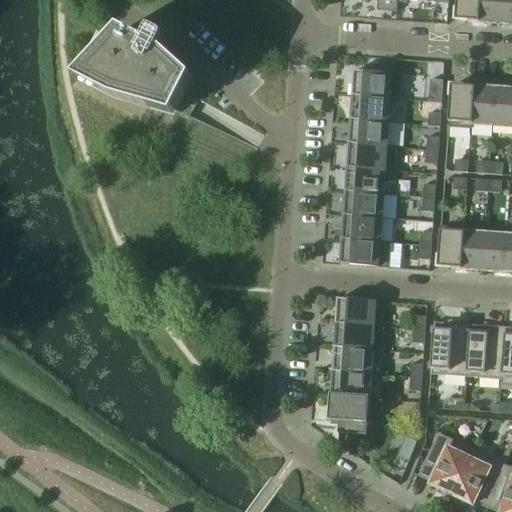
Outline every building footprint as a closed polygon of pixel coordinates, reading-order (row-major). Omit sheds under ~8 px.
[(407,4),(407,0),(358,0),(359,1),(377,2),(377,11),(397,13),(397,4),(407,4)] [(479,24),(480,0),(456,0),(455,22),(479,24)] [(500,25),(501,0),(480,0),(479,24),(500,25)] [(511,25),(511,0),(501,0),(500,25),(511,25)] [(145,43),(142,42),(122,31),(76,81),(114,100),(175,118),(194,80),(164,53),(164,54),(160,52),(165,41),(154,36),(149,46),(145,44),(145,43)] [(352,98),(400,101),(402,75),(399,71),(396,69),(393,69),(393,66),(373,65),(372,74),(353,73),(352,98)] [(429,104),(441,105),(443,82),(430,81),(429,104)] [(472,130),(472,125),(475,89),(451,87),(448,128),(472,130)] [(492,127),(495,90),(475,89),(472,125),(492,127)] [(511,128),(511,91),(495,90),(492,127),(511,128)] [(400,102),(400,101),(352,98),(350,122),(389,124),(390,101),(400,102)] [(428,128),(440,129),(441,115),(429,114),(428,128)] [(387,147),(389,124),(350,122),(348,146),(397,149),(397,148),(387,147)] [(426,151),(438,152),(439,139),(427,138),(426,151)] [(395,173),(397,149),(348,146),(347,170),(395,173)] [(437,166),(438,152),(426,151),(425,165),(437,166)] [(467,174),(468,162),(457,161),(456,173),(454,173),(467,174)] [(489,176),(490,164),(479,163),(478,174),(476,174),(475,175),(489,176)] [(490,164),(489,176),(502,177),(502,176),(500,176),(501,164),(490,164)] [(395,174),(395,173),(347,170),(345,193),(384,196),(385,174),(395,174)] [(466,192),(467,180),(454,179),(453,180),(456,180),(455,192),(466,192)] [(487,194),(488,182),(475,181),(477,181),(477,193),(487,194)] [(488,182),(487,194),(499,195),(499,183),(502,183),(488,182)] [(435,200),(436,187),(424,186),(423,199),(435,200)] [(382,220),(384,196),(345,193),(343,217),(382,220)] [(434,214),(435,200),(423,199),(422,213),(434,214)] [(380,243),(382,220),(343,217),(341,241),(390,245),(390,244),(380,243)] [(464,234),(465,229),(441,228),(438,269),(462,271),(464,234)] [(431,248),(432,235),(420,234),(419,247),(431,248)] [(482,272),(485,235),(464,234),(462,271),(482,272)] [(503,273),(506,237),(485,235),(482,272),(503,273)] [(511,274),(511,237),(506,237),(503,273),(511,274)] [(388,270),(390,245),(341,241),(340,266),(388,270)] [(430,262),(431,248),(419,247),(418,261),(430,262)] [(384,329),(386,304),(337,300),(335,325),(384,329)] [(425,332),(426,318),(414,317),(413,331),(425,332)] [(384,330),(384,329),(335,325),(334,349),(373,352),(374,329),(384,330)] [(466,378),(470,326),(464,326),(463,333),(433,331),(430,376),(466,378)] [(501,387),(505,329),(499,328),(498,336),(470,334),(471,326),(470,326),(466,378),(500,381),(500,387),(501,387)] [(511,336),(505,336),(506,329),(505,329),(501,387),(511,387),(511,336)] [(424,345),(425,332),(413,331),(412,344),(424,345)] [(371,376),(373,352),(334,349),(332,373),(371,376)] [(422,380),(423,366),(411,365),(410,379),(422,380)] [(369,400),(371,376),(332,373),(330,397),(369,400)] [(421,393),(422,380),(410,379),(409,392),(421,393)] [(366,437),(369,400),(330,397),(328,422),(339,423),(338,435),(366,437)] [(464,412),(464,404),(456,403),(456,412),(464,412)] [(499,415),(499,406),(491,406),(491,414),(499,415)] [(451,497),(473,452),(472,452),(469,459),(449,449),(452,442),(439,436),(419,477),(431,483),(429,486),(451,497)] [(408,464),(417,443),(405,438),(396,459),(408,464)] [(488,509),(505,467),(473,452),(451,497),(473,507),(475,504),(488,509)] [(511,511),(511,469),(505,467),(488,509),(495,511),(511,511)]
